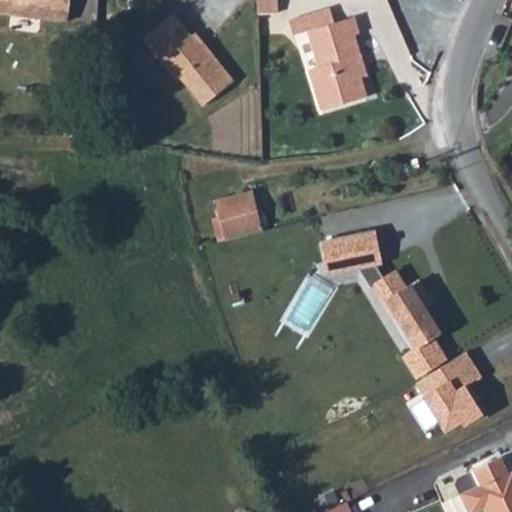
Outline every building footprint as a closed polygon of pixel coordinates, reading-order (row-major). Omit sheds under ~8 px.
[(303,18),(320,13),(344,6),(342,0),(308,0),(299,2),(303,18)] [(178,1),(159,15),(167,27),(187,12),(178,1)] [(344,6),(320,13),(329,49),(320,51),(330,93),(374,81),(364,41),(370,39),(365,19),(371,17),(366,1),(344,6)] [(238,68),(207,28),(200,29),(196,23),(187,12),(167,27),(159,15),(146,25),(178,65),(186,66),(206,92),(238,68)] [(200,29),(207,28),(200,19),(196,23),(200,29)] [(418,168),(416,158),(408,159),(410,169),(418,168)] [(225,224),(237,221),(263,215),(255,177),(217,186),(225,224)] [(373,236),(323,249),(330,278),(351,274),(361,272),(372,292),(379,289),(388,305),(384,308),(399,327),(403,324),(419,352),(403,360),(416,381),(451,362),(438,338),(445,335),(421,299),(429,294),(421,284),(409,290),(397,276),(386,282),(376,268),(383,267),(373,236)] [(451,362),(416,381),(445,435),(486,413),(471,386),(484,379),(469,352),(451,362)] [(511,511),(511,457),(503,442),(477,454),(486,473),(466,482),(475,502),(492,494),(501,511),(511,511)] [(363,511),(361,508),(351,487),(316,504),(319,511),(363,511)]
